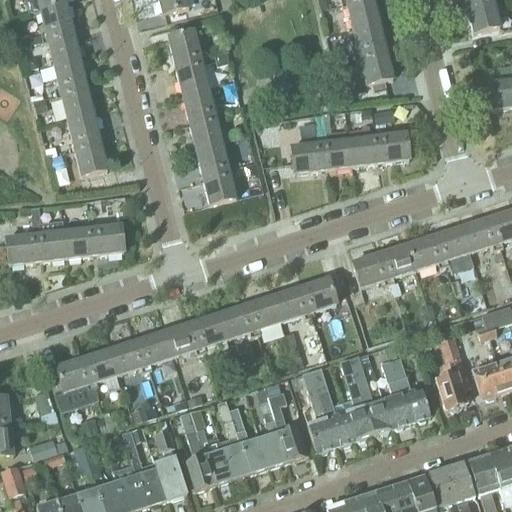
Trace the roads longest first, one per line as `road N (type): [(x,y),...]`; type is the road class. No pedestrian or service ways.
road 1 (residential): [(180,277),(465,188)]
road 2 (residential): [(114,0),(180,277)]
road 3 (residential): [(511,426),(253,511)]
road 4 (residential): [(465,188),(414,0)]
road 5 (residential): [(0,335),(180,277)]
